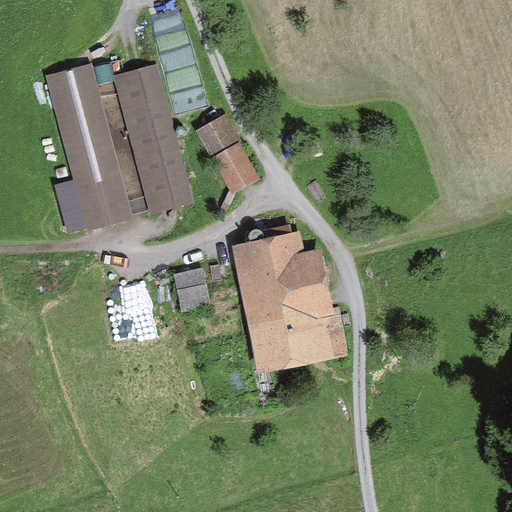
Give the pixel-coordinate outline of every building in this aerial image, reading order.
[(89,68),(49,78),(89,227),(129,217),(89,68)] [(154,68),(125,76),(160,209),(189,201),(154,68)] [(223,121),(201,133),(234,190),(256,177),(223,121)] [(292,239),(246,248),(268,360),(313,351),(306,315),(320,312),(328,355),(347,351),(339,308),(328,310),(318,256),(296,261),(292,239)] [(206,264),(176,267),(180,307),(211,303),(206,264)]
